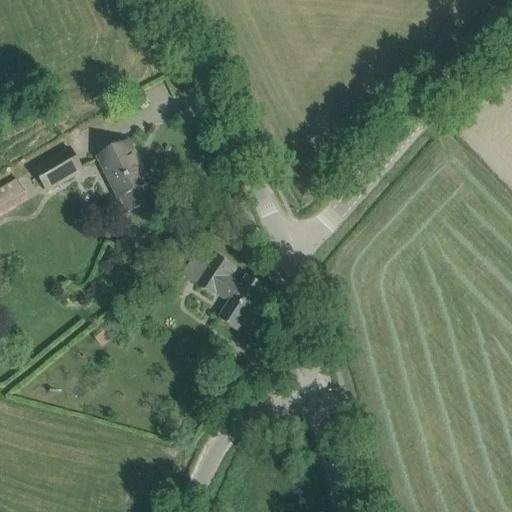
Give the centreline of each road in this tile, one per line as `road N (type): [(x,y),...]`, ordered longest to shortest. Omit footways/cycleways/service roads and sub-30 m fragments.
road 1 (unclassified): [(286,247),(337,212),(511,14)]
road 2 (tertiary): [(286,247),(165,0)]
road 3 (unclassified): [(187,511),(232,427),(324,397)]
road 4 (tertiary): [(324,397),(286,247)]
